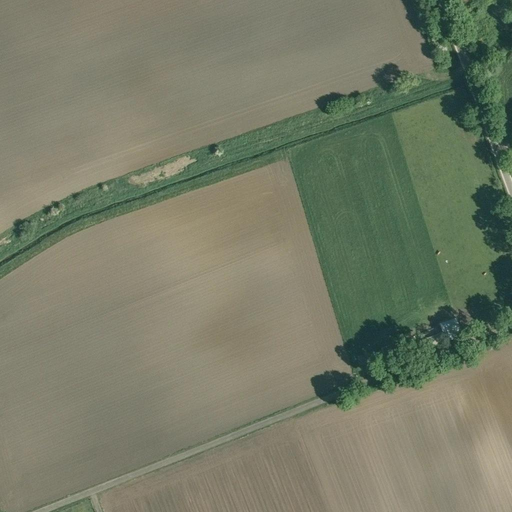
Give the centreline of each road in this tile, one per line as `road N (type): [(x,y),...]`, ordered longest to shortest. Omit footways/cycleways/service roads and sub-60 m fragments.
road 1 (unclassified): [(47,511),(511,327)]
road 2 (unclassified): [(511,197),(439,0)]
